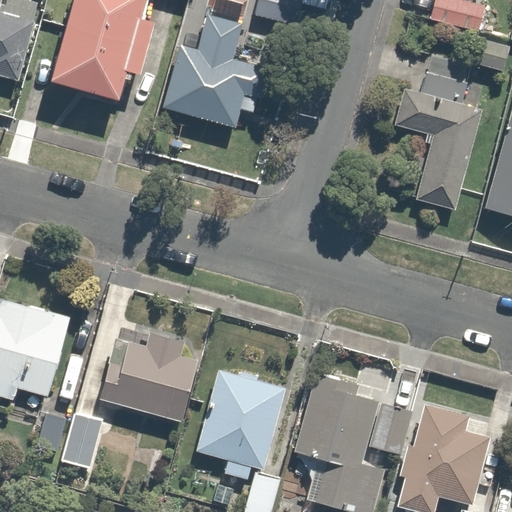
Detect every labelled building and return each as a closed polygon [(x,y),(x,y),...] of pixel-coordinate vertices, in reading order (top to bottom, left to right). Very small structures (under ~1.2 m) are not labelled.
[(155,26),(142,23),(148,0),(73,0),(51,80),(120,100),(128,73),(141,77),(155,26)] [(475,0),(433,0),(428,19),(475,32),(484,2),(475,0)] [(194,43),(173,38),(156,107),(235,127),(251,60),(231,55),(241,14),(204,4),(194,43)] [(296,18),(252,6),(245,37),(288,48),(296,18)] [(33,17),(0,9),(0,75),(19,80),(33,17)] [(464,35),(457,59),(503,72),(509,47),(464,35)] [(469,67),(428,58),(422,88),(402,84),(394,124),(424,130),(422,139),(425,140),(414,197),(460,206),(481,105),(462,101),(469,67)] [(511,117),(486,208),(511,215),(511,117)] [(69,317),(0,298),(0,398),(14,402),(18,388),(48,396),(69,317)] [(341,299),(335,321),(367,328),(373,306),(341,299)] [(142,345),(112,337),(96,398),(182,420),(199,356),(182,352),(185,340),(146,330),(142,345)] [(287,386),(217,367),(195,451),(228,459),(224,474),(247,480),(250,465),(265,469),(287,386)] [(358,384),(313,372),(291,455),(317,461),(307,499),(356,511),(376,511),(387,470),(362,464),(378,402),(355,396),(358,384)] [(412,411),(381,402),(369,445),(400,454),(412,411)] [(470,416),(426,404),(415,448),(408,446),(399,476),(405,478),(398,507),(417,511),(434,511),(439,496),(471,505),(490,437),(466,431),(470,416)] [(58,448),(66,417),(43,412),(36,443),(58,448)] [(103,420),(75,413),(64,461),(92,468),(103,420)] [(271,511),(280,479),(256,473),(246,511),(271,511)]
